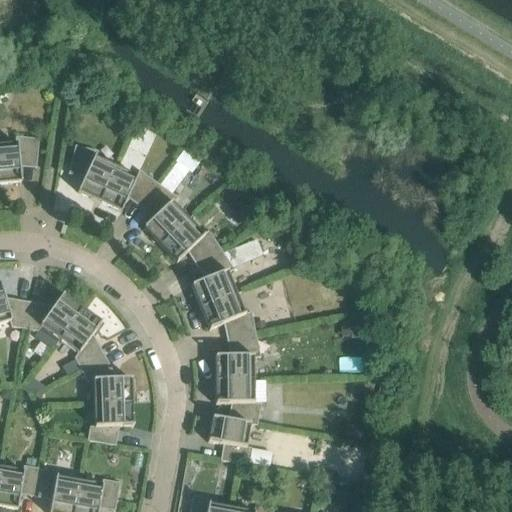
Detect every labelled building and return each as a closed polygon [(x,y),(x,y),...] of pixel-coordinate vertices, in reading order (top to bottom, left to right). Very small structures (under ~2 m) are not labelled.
[(39,140),(16,138),(15,138),(16,145),(0,146),(0,185),(21,184),(19,168),(21,168),(22,163),(35,164),(35,170),(36,170),(39,140)] [(77,194),(99,204),(115,169),(95,159),(98,153),(92,151),(75,147),(68,175),(69,176),(70,171),(82,174),(82,179),(84,179),(77,194)] [(133,197),(143,205),(157,185),(139,172),(136,178),(115,169),(99,204),(121,214),(128,199),(129,200),(133,197)] [(177,199),(157,185),(143,205),(155,213),(153,218),(154,219),(143,230),(159,247),(188,220),(172,204),(177,199)] [(228,192),(220,200),(231,210),(238,204),(239,202),(229,191),(228,192)] [(203,237),(188,220),(159,247),(176,264),(187,254),(189,255),(193,253),(200,265),(221,251),(208,232),(203,237)] [(230,251),(234,266),(264,258),(260,243),(230,251)] [(191,287),(200,311),(236,296),(227,274),(233,271),(221,251),(200,265),(208,276),(205,279),(205,281),(191,287)] [(24,331),(28,307),(9,303),(6,300),(4,300),(0,286),(0,325),(9,323),(11,328),(24,331)] [(48,310),(28,307),(24,331),(37,333),(41,328),(59,341),(82,310),(62,296),(53,309),(52,308),(48,310)] [(229,327),(231,341),(255,336),(250,313),(244,316),(236,296),(200,311),(209,332),(223,326),(224,327),(229,327)] [(101,324),(82,310),(59,341),(77,355),(74,360),(80,371),(102,360),(93,343),(93,338),(92,337),(101,324)] [(214,358),(215,382),(253,382),(253,359),(260,359),(255,336),(231,341),(234,354),(230,356),(230,358),(214,358)] [(93,383),(93,405),(132,404),(131,380),(116,381),(115,379),(111,377),(102,360),(80,371),(87,383),(93,383)] [(253,382),(215,382),(215,406),(231,406),(231,408),(235,410),(233,423),(250,426),(256,427),(260,404),(253,404),(253,382)] [(89,428),(88,433),(87,442),(115,447),(115,446),(111,445),(113,433),(117,431),(117,429),(133,428),(132,404),(93,405),(94,428),(89,428)] [(209,433),(207,444),(223,446),(223,448),(226,451),(225,462),(220,461),(220,462),(248,467),(249,464),(251,450),(246,449),(250,426),(233,423),(228,422),(212,419),(209,433)] [(349,426),(346,439),(362,442),(364,429),(349,426)] [(0,508),(17,511),(20,496),(21,496),(24,492),(36,494),(40,470),(23,467),(22,473),(0,468),(0,508)] [(49,511),(73,511),(79,483),(57,479),(57,473),(40,470),(36,494),(48,496),(49,501),(51,501),(49,511)] [(79,483),(73,511),(98,511),(98,509),(100,510),(103,506),(114,508),(113,511),(114,511),(119,484),(102,481),(101,487),(79,483)] [(227,511),(228,509),(209,505),(210,500),(192,497),(189,511),(227,511)]
